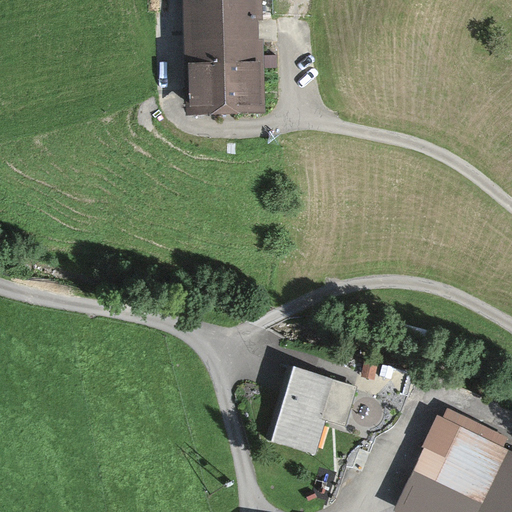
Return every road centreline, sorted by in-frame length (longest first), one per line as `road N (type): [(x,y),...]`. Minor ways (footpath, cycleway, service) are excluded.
road 1 (track): [(0,286),(144,316),(213,348),(255,511)]
road 2 (track): [(511,204),(423,147),(297,119),(294,21)]
road 3 (track): [(213,348),(319,296),(372,283),(442,290),(511,324)]
road 4 (track): [(168,15),(169,93),(179,117),(232,129),(297,119)]
